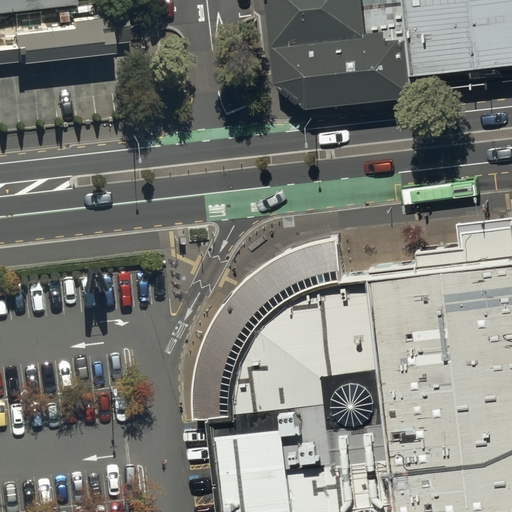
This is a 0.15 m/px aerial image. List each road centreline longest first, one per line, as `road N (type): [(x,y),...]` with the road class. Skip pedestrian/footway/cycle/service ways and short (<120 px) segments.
road 1 (secondary): [(511,159),(0,218)]
road 2 (secondary): [(264,144),(511,116)]
road 3 (secondary): [(0,173),(182,153)]
